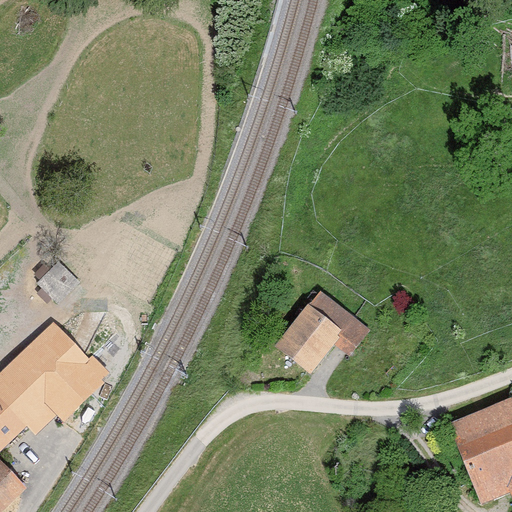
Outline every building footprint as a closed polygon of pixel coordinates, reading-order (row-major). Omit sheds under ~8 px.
[(59,258),(35,278),(55,301),(79,281),(59,258)] [(313,280),(267,339),(306,369),(329,339),(350,354),(372,326),(313,280)] [(43,324),(0,363),(0,504),(20,486),(0,463),(0,443),(43,405),(56,419),(111,370),(89,346),(75,359),(43,324)] [(511,399),(453,425),(484,498),(511,486),(511,399)] [(456,511),(451,503),(435,511),(456,511)]
